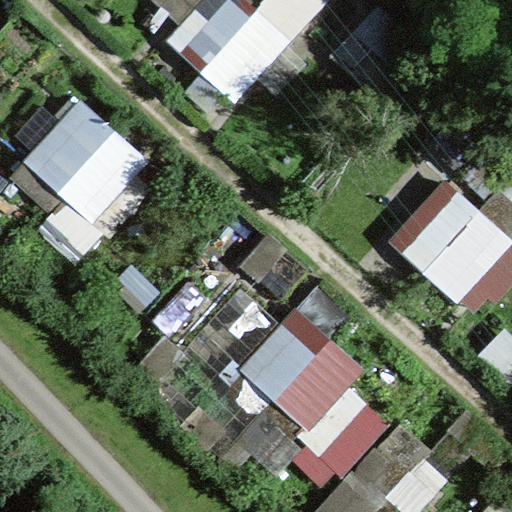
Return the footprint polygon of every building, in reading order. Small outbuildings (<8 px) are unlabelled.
[(231,96),(285,38),(255,10),(244,0),(210,0),(172,42),(231,96)] [(285,38),(300,21),(275,0),(264,0),(255,10),(285,38)] [(378,13),(359,34),(403,74),(422,53),(378,13)] [(84,102),(31,161),(89,215),(143,156),(84,102)] [(511,182),(503,193),(511,201),(511,182)] [(449,183),(395,243),(456,296),(509,237),(449,183)] [(270,234),(243,263),(259,277),(286,249),(270,234)] [(130,274),(102,304),(122,322),(149,292),(130,274)] [(189,281),(156,319),(168,329),(174,323),(180,327),(206,296),(189,281)] [(299,311),(246,370),(306,424),(359,365),(299,311)] [(165,337),(145,360),(162,375),(182,352),(165,337)] [(468,409),(451,428),(466,442),(483,424),(468,409)] [(286,492),(271,508),(275,511),(298,511),(303,507),(286,492)]
